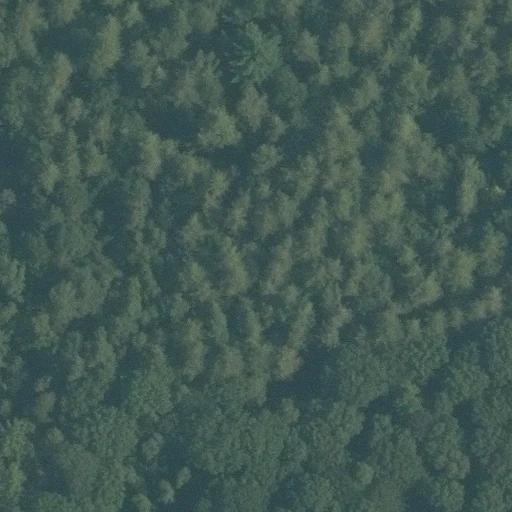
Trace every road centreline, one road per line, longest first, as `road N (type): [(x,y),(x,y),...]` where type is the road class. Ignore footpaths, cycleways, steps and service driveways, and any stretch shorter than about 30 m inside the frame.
road 1 (track): [(32,430),(511,352)]
road 2 (track): [(0,204),(43,511)]
